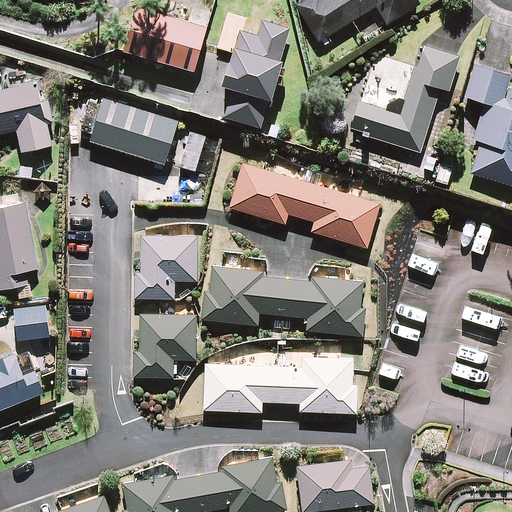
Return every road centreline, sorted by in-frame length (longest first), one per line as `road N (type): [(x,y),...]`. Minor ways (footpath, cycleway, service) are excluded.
road 1 (unclassified): [(133,449),(116,414),(110,371),(119,178)]
road 2 (residential): [(133,449),(207,433),(382,439)]
road 3 (residential): [(0,494),(133,449)]
